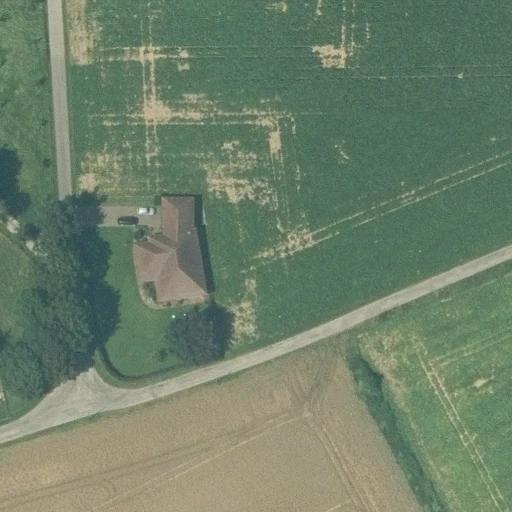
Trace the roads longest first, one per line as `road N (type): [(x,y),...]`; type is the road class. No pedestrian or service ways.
road 1 (unclassified): [(90,412),(268,358),(511,253)]
road 2 (unclassified): [(0,217),(68,284),(83,334),(90,412)]
